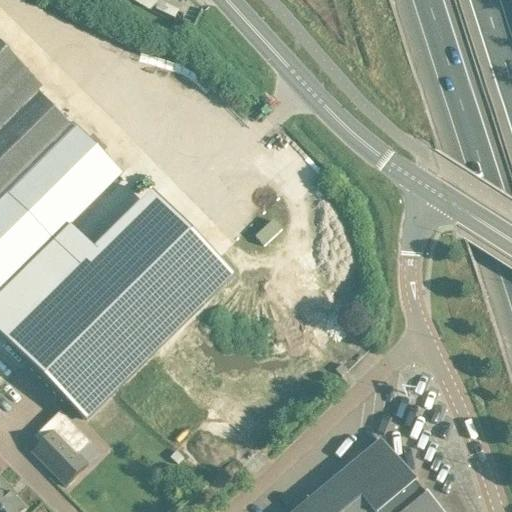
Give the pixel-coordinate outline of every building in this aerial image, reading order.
[(135,0),(151,14),(164,0),(135,0)] [(8,286),(122,174),(74,125),(72,127),(39,94),(43,89),(0,45),(0,294),(2,293),(8,286)] [(156,197),(7,343),(86,423),(235,277),(156,197)] [(53,432),(32,453),(66,488),(89,465),(78,455),(90,443),(61,414),(47,427),(53,432)] [(295,511),(440,511),(418,485),(381,440),(295,511)] [(0,511),(24,511),(26,510),(8,492),(10,489),(0,478),(0,511)]
